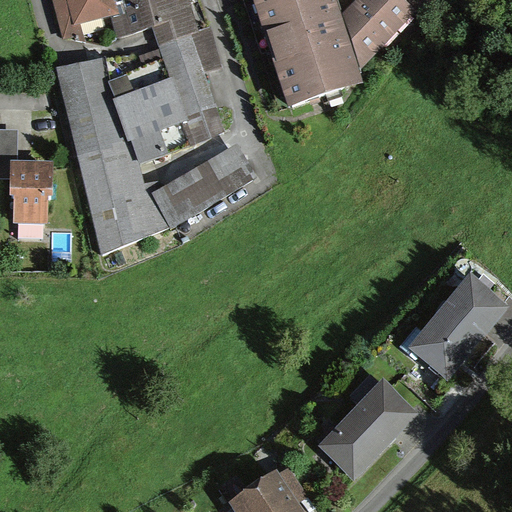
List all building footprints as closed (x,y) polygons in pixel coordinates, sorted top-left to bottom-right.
[(52,0),(62,38),(72,39),(71,43),(108,47),(117,38),(111,15),(119,13),(115,0),(52,0)] [(170,229),(149,193),(141,163),(225,132),(206,72),(223,67),(210,27),(200,31),(189,0),(115,0),(119,13),(111,15),(117,38),(153,26),(160,49),(139,56),(107,58),(58,67),(101,255),(170,229)] [(254,0),(289,107),(363,83),(359,70),(341,16),(335,0),(254,0)] [(406,0),(356,0),(341,16),(359,70),(416,9),(406,0)] [(0,178),(10,179),(11,159),(17,159),(18,131),(0,130),(0,178)] [(149,193),(170,229),(258,178),(240,145),(149,193)] [(17,159),(11,159),(10,179),(10,195),(13,195),(13,223),(49,223),(49,197),(53,197),(54,160),(17,159)] [(426,341),(456,368),(509,303),(480,278),(426,341)] [(391,380),(333,441),(363,468),(422,407),(391,380)] [(312,511),(283,471),(242,500),(250,511),(312,511)]
